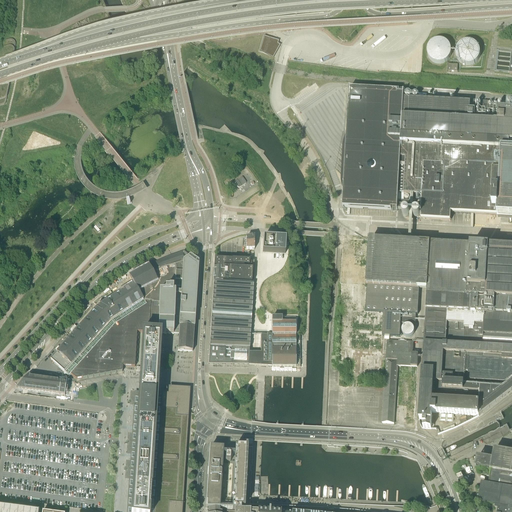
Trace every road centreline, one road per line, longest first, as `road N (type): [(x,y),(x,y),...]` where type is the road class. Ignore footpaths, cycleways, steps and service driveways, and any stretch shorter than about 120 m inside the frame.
road 1 (primary): [(129,37),(258,13),(444,0)]
road 2 (primary): [(300,0),(180,17),(26,56)]
road 3 (secondary): [(0,388),(102,276),(203,229)]
road 4 (secondary): [(202,217),(152,231),(106,257),(0,371)]
road 5 (primary): [(129,37),(327,15),(349,0)]
road 6 (primary): [(234,0),(124,20),(26,56)]
road 7 (secondary): [(441,472),(407,440),(243,428)]
road 8 (secondary): [(203,229),(195,390),(207,423)]
road 9 (secondary): [(214,414),(202,383),(209,228)]
road 10 (primary): [(365,0),(384,13),(511,5)]
road 11 (secondary): [(187,143),(157,2)]
road 12 (primary): [(0,75),(129,37)]
road 13 (residential): [(209,228),(335,234)]
road 14 (residential): [(333,226),(210,217)]
